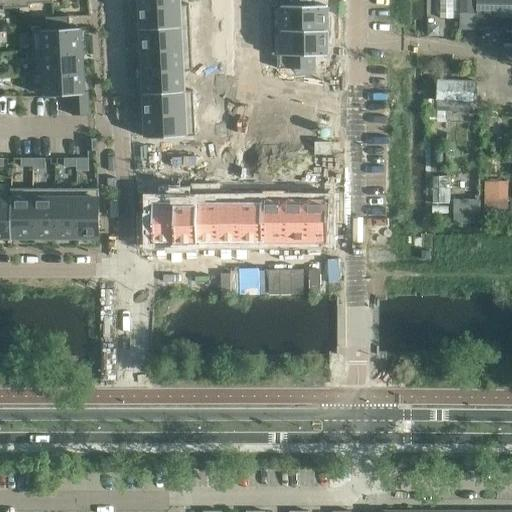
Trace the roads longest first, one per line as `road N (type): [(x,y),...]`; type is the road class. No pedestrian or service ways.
road 1 (residential): [(357,414),(358,0)]
road 2 (residential): [(113,0),(122,266),(0,267)]
road 3 (residential): [(0,500),(345,497),(356,483)]
road 4 (secondary): [(357,414),(0,414)]
road 5 (secondary): [(0,438),(356,437)]
road 6 (unknown): [(357,255),(234,260),(162,251)]
road 7 (secondary): [(356,437),(511,438)]
road 8 (residential): [(356,483),(511,484)]
road 9 (secondary): [(511,416),(357,414)]
